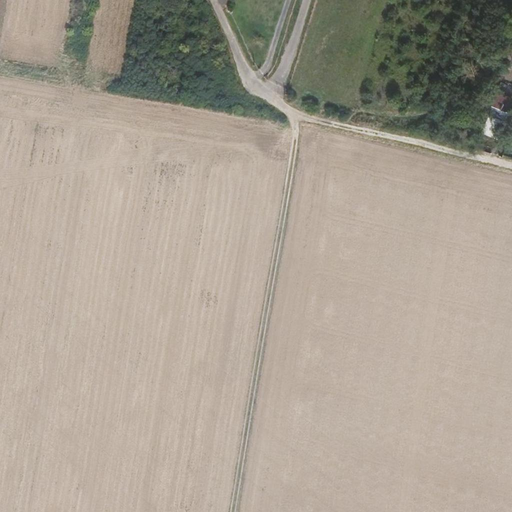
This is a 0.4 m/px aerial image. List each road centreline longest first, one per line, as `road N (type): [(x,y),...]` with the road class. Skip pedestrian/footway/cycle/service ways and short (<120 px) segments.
road 1 (unclassified): [(216,0),(236,45),(276,100),(305,116),(511,164)]
road 2 (track): [(469,0),(440,99),(423,112),(373,112),(367,131)]
